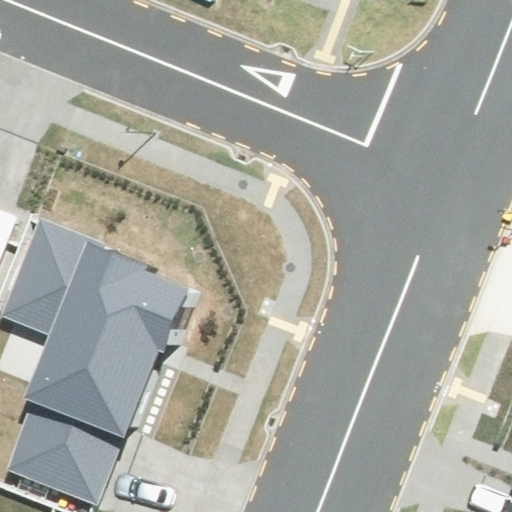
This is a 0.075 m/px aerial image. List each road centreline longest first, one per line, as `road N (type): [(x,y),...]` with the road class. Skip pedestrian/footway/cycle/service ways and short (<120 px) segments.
road 1 (residential): [(13,0),(423,156)]
road 2 (residential): [(280,511),(388,238)]
road 3 (residential): [(423,156),(491,0)]
road 4 (residential): [(511,288),(388,238)]
